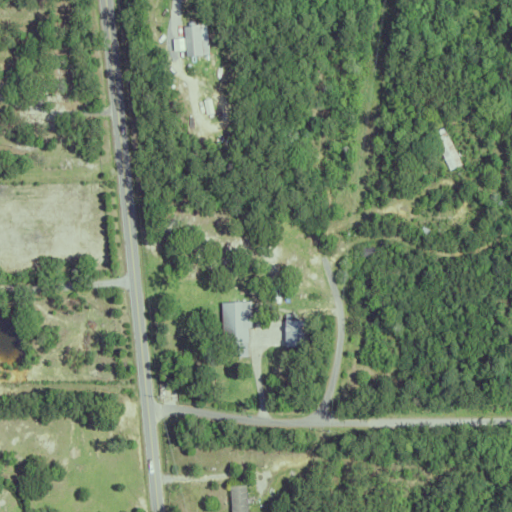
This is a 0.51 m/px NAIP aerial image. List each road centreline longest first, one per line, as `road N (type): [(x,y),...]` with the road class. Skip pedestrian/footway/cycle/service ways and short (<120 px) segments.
road 1 (secondary): [(157,511),(106,0)]
road 2 (residential): [(149,410),(253,422),(511,423)]
